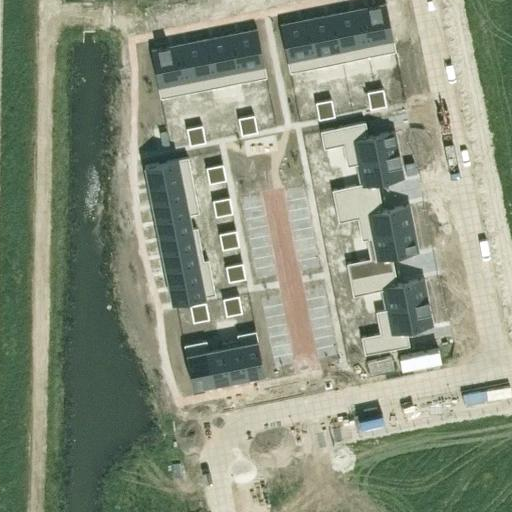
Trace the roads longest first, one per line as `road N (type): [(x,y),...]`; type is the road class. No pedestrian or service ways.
road 1 (residential): [(501,390),(434,0)]
road 2 (unclassified): [(275,176),(330,425)]
road 3 (residential): [(501,390),(330,425)]
road 4 (residential): [(330,425),(235,444),(246,511)]
